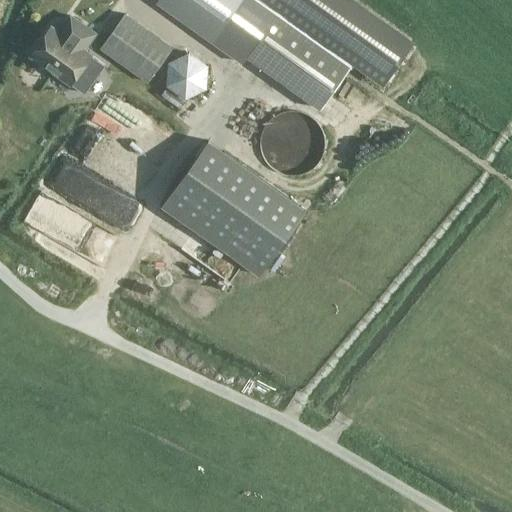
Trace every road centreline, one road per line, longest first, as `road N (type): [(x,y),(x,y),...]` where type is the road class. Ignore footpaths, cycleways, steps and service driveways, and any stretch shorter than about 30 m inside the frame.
road 1 (track): [(0,271),(44,309),(288,420),(447,511)]
road 2 (track): [(309,391),(490,170),(511,184)]
